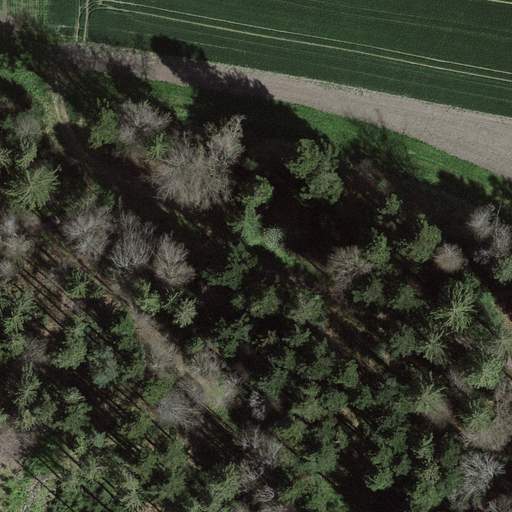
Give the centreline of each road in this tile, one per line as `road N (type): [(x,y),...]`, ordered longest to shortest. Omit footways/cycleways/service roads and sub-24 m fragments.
road 1 (track): [(0,226),(50,220),(133,227),(251,262),(511,360)]
road 2 (track): [(343,511),(50,220)]
road 3 (track): [(63,94),(86,162),(251,262)]
